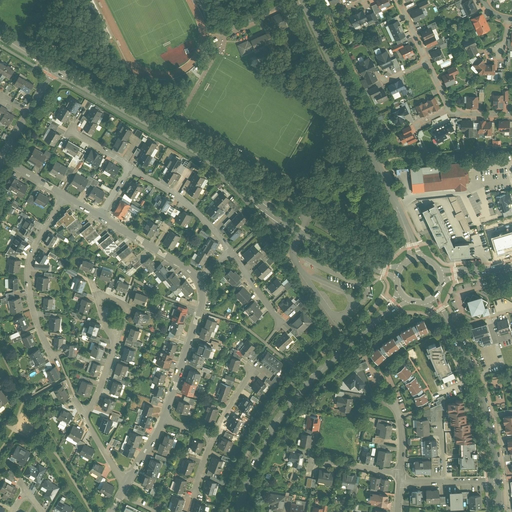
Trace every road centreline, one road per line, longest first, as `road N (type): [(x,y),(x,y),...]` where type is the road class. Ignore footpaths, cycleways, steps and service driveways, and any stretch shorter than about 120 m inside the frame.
road 1 (secondary): [(397,273),(300,233),(184,143),(53,67)]
road 2 (secondary): [(302,0),(397,202),(414,257)]
road 3 (secondary): [(402,296),(290,402),(254,461),(237,511)]
road 4 (residential): [(57,356),(31,306),(27,269),(61,195)]
road 5 (tertiary): [(431,299),(464,353),(491,441)]
road 6 (residential): [(161,418),(199,310),(199,278)]
road 7 (residential): [(128,168),(181,199),(228,251)]
